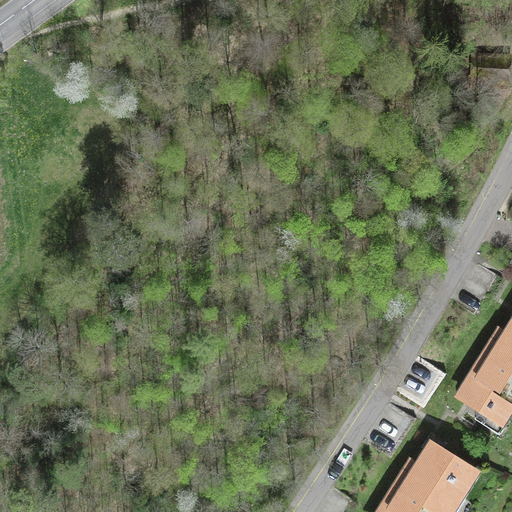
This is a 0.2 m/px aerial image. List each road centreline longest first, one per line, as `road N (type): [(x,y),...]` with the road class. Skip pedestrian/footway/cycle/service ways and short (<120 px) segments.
road 1 (track): [(511,103),(452,174),(45,511)]
road 2 (unclassified): [(511,161),(291,511)]
